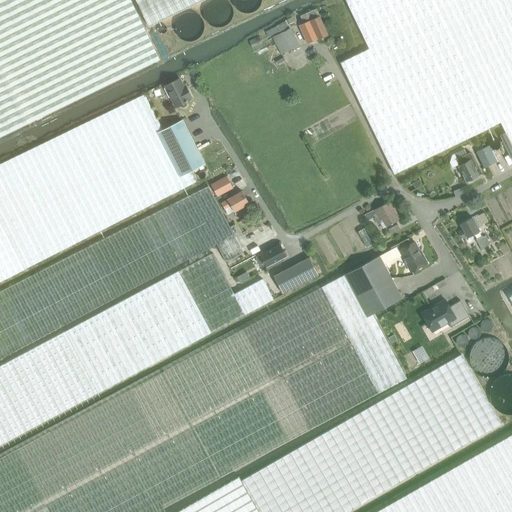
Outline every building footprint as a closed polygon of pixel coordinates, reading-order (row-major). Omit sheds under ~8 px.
[(0,0),(0,140),(10,136),(28,127),(46,119),(57,113),(75,104),(93,95),(109,87),(144,70),(162,61),(132,0),(0,0)] [(202,0),(134,0),(148,27),(202,0)] [(511,0),(346,0),(355,19),(370,48),(341,63),(394,174),(500,123),(504,132),(498,135),(511,160),(511,0)] [(300,16),(304,23),(299,25),(308,43),(328,35),(316,9),(300,16)] [(285,21),(266,32),(269,37),(288,27),(287,25),(297,20),(294,16),(285,21)] [(282,54),(298,45),(290,29),(273,38),(282,54)] [(253,48),(262,44),(259,38),(250,42),(253,48)] [(183,108),(186,106),(187,104),(186,102),(190,100),(189,99),(191,98),(186,87),(183,88),(179,79),(165,86),(176,107),(180,106),(181,107),(183,108)] [(0,281),(184,188),(156,133),(162,130),(144,95),(0,164),(0,281)] [(183,120),(162,130),(156,133),(184,188),(196,182),(191,172),(194,170),(203,166),(200,160),(202,159),(183,120)] [(489,145),(476,152),(484,168),(497,161),(489,145)] [(473,178),(478,176),(474,166),(476,165),(470,152),(466,154),(464,149),(456,153),(452,155),(450,157),(449,158),(449,161),(452,168),(458,165),(465,181),(468,180),(469,183),(474,180),(473,178)] [(234,189),(227,177),(211,186),(218,198),(234,189)] [(415,188),(422,184),(419,180),(412,184),(415,188)] [(207,186),(0,291),(0,359),(216,244),(224,260),(229,261),(243,253),(207,186)] [(241,191),(239,192),(221,203),(228,215),(234,211),(234,212),(249,203),(241,191)] [(374,211),(370,212),(365,215),(367,220),(372,217),(373,218),(374,218),(377,224),(380,222),(384,229),(400,220),(396,212),(395,212),(389,203),(374,211)] [(483,225),(489,222),(484,213),(473,218),(472,217),(460,224),(463,229),(458,232),(462,239),(466,236),(467,238),(474,234),(476,239),(481,249),(490,244),(485,236),(483,237),(482,236),(481,236),(479,232),(480,231),(478,229),(483,226),(483,225)] [(230,227),(235,236),(240,233),(235,224),(230,227)] [(391,234),(399,229),(397,225),(389,229),(391,234)] [(363,229),(358,232),(367,248),(372,245),(363,229)] [(392,250),(380,256),(384,265),(402,256),(411,272),(427,263),(422,254),(421,255),(415,242),(412,244),(409,238),(391,247),(392,250)] [(279,260),(285,256),(279,245),(256,258),(260,265),(264,262),(268,269),(280,262),(279,260)] [(213,253),(0,367),(0,445),(273,299),(262,279),(234,294),(213,253)] [(384,265),(380,256),(344,275),(366,317),(373,313),(402,298),(384,265)] [(274,276),(276,279),(283,293),(319,274),(309,257),(274,276)] [(251,279),(247,271),(237,277),(241,284),(251,279)] [(406,378),(373,313),(366,317),(344,275),(49,431),(0,457),(0,511),(165,511),(164,508),(406,378)] [(431,308),(421,313),(431,330),(448,321),(450,325),(469,315),(460,300),(449,307),(445,300),(436,305),(436,306),(432,308),(431,308)] [(396,340),(394,335),(388,338),(391,343),(396,340)] [(422,346),(413,351),(420,364),(429,358),(422,346)] [(345,511),(403,479),(501,423),(462,354),(242,480),(240,477),(177,511),(345,511)] [(511,511),(511,434),(376,511),(511,511)]
